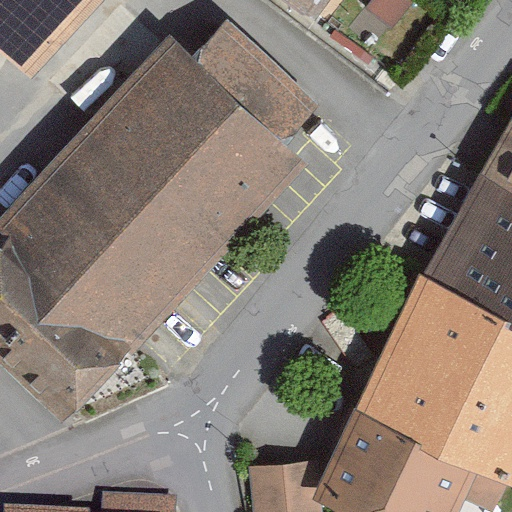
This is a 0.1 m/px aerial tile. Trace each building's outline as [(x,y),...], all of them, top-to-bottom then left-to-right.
[(0,0),(0,69),(18,86),(98,0),(0,0)] [(254,0),(291,29),(313,0),(254,0)] [(302,115),(214,31),(179,67),(158,47),(0,212),(0,251),(109,356),(288,169),(268,151),(302,115)] [(511,109),(410,288),(308,501),(330,511),(446,511),(461,481),(508,501),(511,492),(511,109)] [(0,375),(47,420),(90,376),(109,356),(0,251),(0,375)] [(245,479),(246,511),(307,511),(306,475),(245,479)] [(176,511),(177,495),(104,490),(103,504),(102,511),(176,511)] [(102,511),(103,504),(6,502),(4,511),(102,511)]
